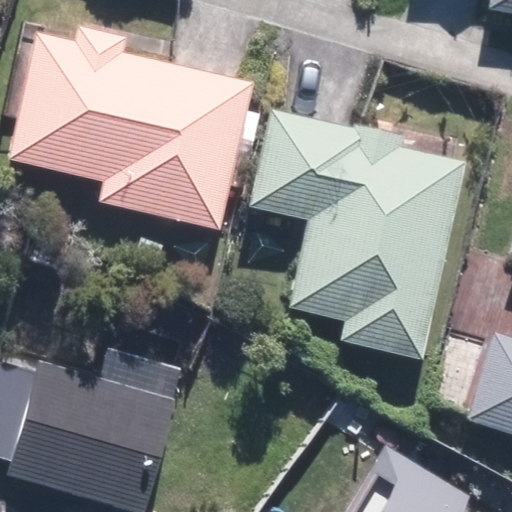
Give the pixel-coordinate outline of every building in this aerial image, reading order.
[(511,0),(485,0),(484,12),(511,16),(511,0)] [(0,159),(0,161),(97,185),(93,202),(212,230),(247,85),(204,75),(30,34),(0,159)] [(245,211),(302,223),(283,311),(338,323),(334,343),(416,360),(459,160),(395,146),(396,140),(313,122),(267,112),(245,211)] [(487,333),(459,423),(511,438),(511,258),(510,266),(511,266),(511,331),(509,340),(487,333)] [(0,461),(4,462),(0,476),(0,479),(118,511),(141,511),(173,399),(29,361),(27,368),(0,360),(0,461)] [(447,511),(390,474),(363,511),(447,511)]
